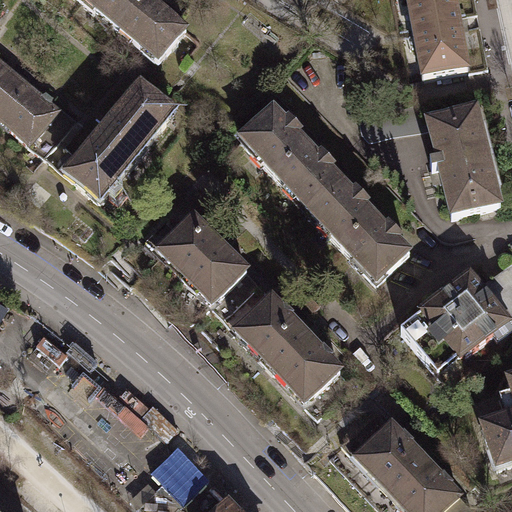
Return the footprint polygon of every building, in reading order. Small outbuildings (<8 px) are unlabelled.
[(188,34),(147,0),(87,0),(83,5),(159,69),(188,34)] [(468,75),(453,0),(406,0),(422,83),(468,75)] [(0,125),(44,162),(77,122),(0,59),(0,125)] [(54,169),(99,208),(175,118),(141,89),(81,160),(70,150),(54,169)] [(429,129),(428,124),(424,104),(401,108),(400,102),(358,110),(361,130),(366,135),(378,133),(379,138),(429,129)] [(343,183),(274,110),(236,146),(306,219),(343,183)] [(450,221),(501,208),(477,112),(428,124),(429,129),(450,221)] [(413,256),(343,183),(306,219),(375,292),(413,256)] [(211,309),(247,273),(194,221),(180,236),(158,258),(211,309)] [(144,245),(158,258),(180,236),(166,223),(144,245)] [(480,292),(508,327),(511,323),(511,270),(510,268),(480,292)] [(237,336),(273,301),(247,273),(211,309),(237,336)] [(436,384),(508,327),(480,292),(471,280),(399,336),(436,384)] [(318,424),(355,388),(273,301),(237,336),(318,424)] [(0,324),(8,310),(0,305),(0,324)] [(68,359),(43,340),(35,350),(60,369),(68,359)] [(98,366),(75,346),(67,356),(90,375),(98,366)] [(481,431),(497,475),(511,469),(511,378),(506,381),(511,395),(499,400),(507,421),(481,431)] [(160,422),(137,401),(129,410),(152,431),(160,422)] [(328,462),(377,511),(470,511),(377,415),(328,462)] [(167,449),(157,458),(200,504),(210,495),(167,449)]
